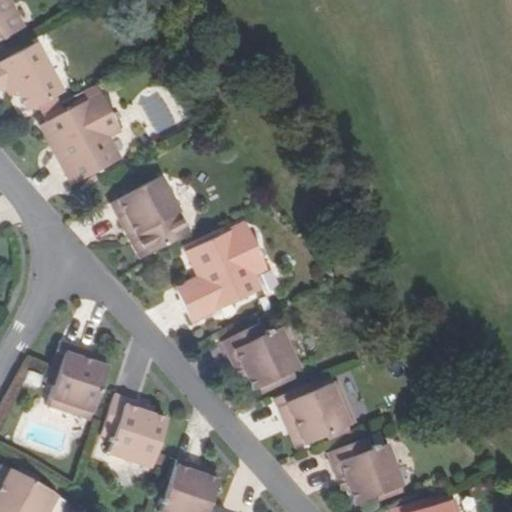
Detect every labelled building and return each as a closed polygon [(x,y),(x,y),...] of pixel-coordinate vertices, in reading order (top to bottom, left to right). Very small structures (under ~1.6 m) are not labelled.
[(3,0),(0,0),(0,39),(19,30),(3,0)] [(0,89),(4,87),(10,84),(15,92),(25,111),(58,93),(32,44),(0,61),(0,89)] [(9,95),(15,92),(10,84),(4,87),(9,95)] [(111,111),(108,113),(99,93),(43,123),(61,159),(56,161),(69,185),(116,161),(103,136),(117,129),(112,118),(114,117),(111,111)] [(61,159),(43,123),(38,125),(56,161),(61,159)] [(128,222),(145,255),(189,232),(159,177),(109,203),(121,225),(128,222)] [(128,222),(121,225),(139,259),(145,255),(128,222)] [(201,285),(178,296),(190,322),(258,291),(251,275),(265,268),(245,223),(186,251),(196,276),(201,285)] [(178,296),(201,285),(196,276),(173,286),(178,296)] [(251,390),(257,387),(290,371),(297,369),(278,328),(264,333),(260,324),(220,341),(233,369),(240,367),(245,377),(251,390)] [(52,387),(66,345),(58,342),(44,384),(52,387)] [(87,361),(90,353),(66,345),(52,387),(46,404),(65,411),(67,404),(91,412),(106,367),(87,361)] [(106,367),(109,359),(90,353),(87,361),(106,367)] [(240,367),(233,369),(238,380),(245,377),(240,367)] [(293,378),(290,371),(257,387),(260,393),(293,378)] [(273,399),(276,406),(319,388),(315,381),(273,399)] [(344,399),(336,381),(319,388),(276,406),(287,429),(296,425),(304,443),(346,426),(336,403),(344,399)] [(150,415),(139,411),(141,404),(112,394),(99,436),(109,440),(106,453),(148,467),(164,419),(150,415)] [(336,403),(346,426),(354,423),(344,399),(336,403)] [(65,411),(89,419),(91,412),(67,404),(65,411)] [(150,415),(152,408),(141,404),(139,411),(150,415)] [(296,425),(287,429),(294,447),(304,443),(296,425)] [(368,437),(327,452),(337,480),(344,478),(348,489),(353,503),(401,486),(385,444),(372,449),(368,437)] [(204,511),(215,481),(196,474),(198,467),(175,459),(157,511),(204,511)] [(0,487),(0,488),(10,470),(1,465),(0,468),(0,487)] [(196,474),(215,481),(218,473),(198,467),(196,474)] [(0,488),(0,487),(0,511),(39,511),(50,491),(10,470),(0,488)] [(344,478),(337,480),(341,491),(348,489),(344,478)] [(39,511),(48,511),(58,495),(50,491),(39,511)] [(390,509),(390,511),(410,511),(436,505),(433,497),(390,509)] [(457,511),(454,500),(436,505),(410,511),(457,511)]
